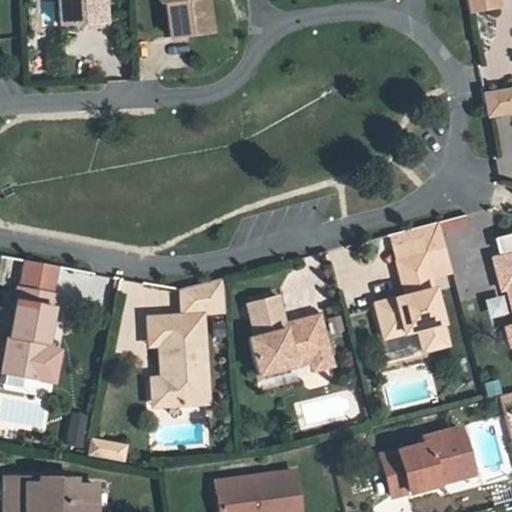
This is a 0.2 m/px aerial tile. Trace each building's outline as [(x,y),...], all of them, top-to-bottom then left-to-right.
[(57,0),(59,25),(103,23),(102,0),(57,0)] [(156,0),(157,3),(163,2),(168,38),(208,33),(202,0),(156,0)] [(490,0),(460,0),(462,10),(491,5),(490,0)] [(511,109),(508,88),(476,93),(480,117),(511,111),(511,109)] [(441,220),(442,233),(466,231),(465,218),(441,220)] [(450,272),(437,225),(390,238),(405,297),(376,305),(385,339),(419,330),(424,347),(430,351),(444,347),(448,342),(431,277),(450,272)] [(511,299),(511,253),(495,258),(503,288),(509,287),(511,299)] [(52,265),(24,260),(19,286),(48,290),(52,265)] [(19,286),(15,285),(0,367),(0,371),(37,378),(40,361),(43,345),(53,291),(48,290),(19,286)] [(247,305),(255,337),(280,331),(279,327),(277,319),(283,318),(278,297),(247,305)] [(154,334),(155,342),(156,376),(158,403),(203,401),(198,313),(144,315),(145,334),(154,334)] [(280,331),(255,337),(248,339),(258,376),(294,367),(294,364),(310,360),(311,363),(331,358),(320,316),(299,321),(301,328),(286,332),(285,330),(280,331)] [(279,327),(280,331),(285,330),(286,332),(301,328),(299,321),(279,327)] [(154,334),(145,334),(146,343),(155,342),(154,334)] [(59,348),(43,345),(40,361),(55,364),(59,348)] [(331,358),(311,363),(313,373),(333,368),(331,358)] [(55,364),(40,361),(37,378),(52,381),(55,364)] [(156,376),(146,376),(148,404),(158,403),(156,376)] [(69,443),(83,445),(87,418),(74,416),(69,443)] [(437,473),(469,466),(458,425),(421,435),(423,442),(379,452),(389,493),(439,480),(437,473)] [(92,440),(90,456),(125,461),(127,445),(92,440)] [(470,472),(469,466),(437,473),(439,480),(470,472)] [(202,490),(206,511),(289,511),(281,473),(202,490)] [(98,511),(99,484),(78,483),(79,477),(40,477),(40,483),(28,483),(28,476),(9,476),(8,511),(98,511)]
